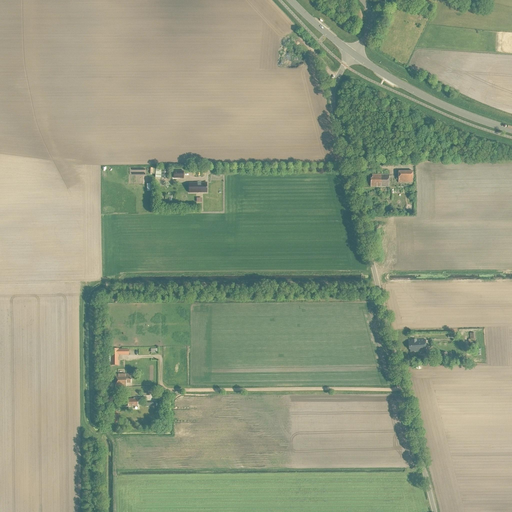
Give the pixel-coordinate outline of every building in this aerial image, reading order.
[(161,171),(155,171),(155,177),(166,178),(166,168),(161,168),(161,171)] [(398,183),(412,183),(412,173),(398,173),(398,183)] [(370,187),(388,187),(388,175),(372,175),(372,178),(370,178),(370,187)] [(207,194),(207,184),(201,184),(201,183),(198,183),(198,184),(189,184),(189,194),(207,194)] [(426,351),(425,340),(417,340),(412,340),(409,341),(409,344),(409,349),(410,349),(410,352),(426,351)] [(117,361),(117,357),(118,357),(118,355),(123,355),(123,350),(119,350),(119,349),(111,349),(111,365),(118,365),(118,361),(117,361)] [(126,383),(130,383),(130,374),(115,375),(115,388),(126,387),(126,383)] [(136,404),(140,404),(140,399),(136,399),(136,400),(128,400),(128,407),(136,407),(136,404)]
